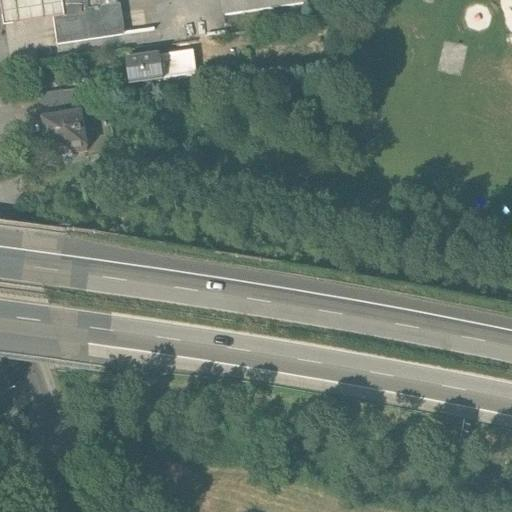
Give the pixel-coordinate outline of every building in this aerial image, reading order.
[(64,20),(60,0),(0,0),(0,8),(3,29),(35,24),(64,20)] [(57,0),(60,17),(54,18),(58,46),(122,37),(116,0),(57,0)] [(311,0),(218,0),(221,17),(312,3),(311,0)] [(126,63),(129,87),(201,76),(198,52),(147,60),(146,55),(130,57),(131,63),(126,63)] [(80,116),(42,121),(47,157),(85,152),(80,116)]
